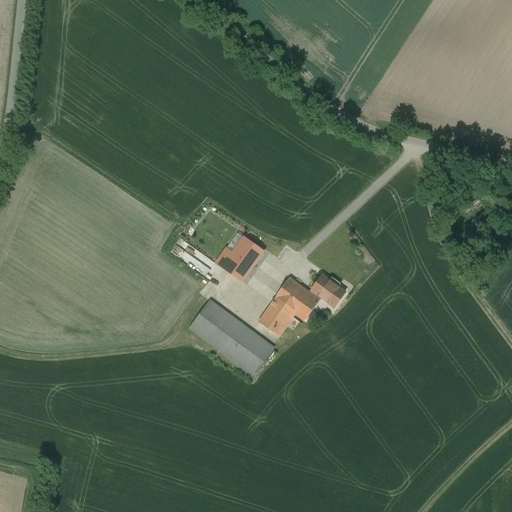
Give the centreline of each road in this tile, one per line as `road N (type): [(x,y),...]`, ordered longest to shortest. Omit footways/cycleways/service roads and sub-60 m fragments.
road 1 (unclassified): [(202,0),(339,116),(511,166)]
road 2 (track): [(0,350),(42,357),(165,344),(203,296)]
road 3 (unclassified): [(0,155),(23,0)]
